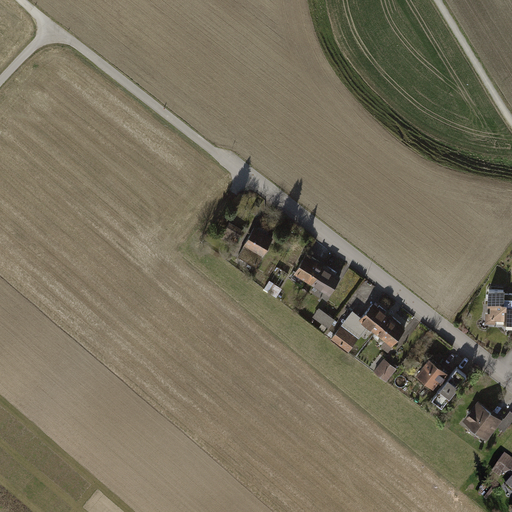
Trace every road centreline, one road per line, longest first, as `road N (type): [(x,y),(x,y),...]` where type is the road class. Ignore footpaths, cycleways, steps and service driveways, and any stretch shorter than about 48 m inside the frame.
road 1 (residential): [(248,174),(511,379)]
road 2 (track): [(51,25),(248,174)]
road 3 (track): [(511,117),(440,0)]
